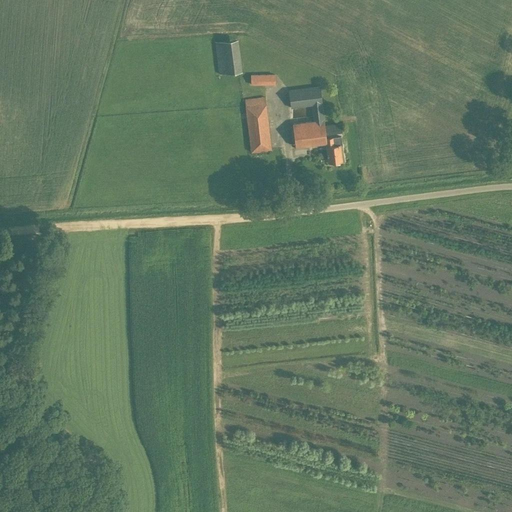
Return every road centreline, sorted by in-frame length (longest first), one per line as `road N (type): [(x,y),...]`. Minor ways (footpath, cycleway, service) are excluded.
road 1 (track): [(0,232),(272,214)]
road 2 (unclassified): [(511,185),(272,214)]
